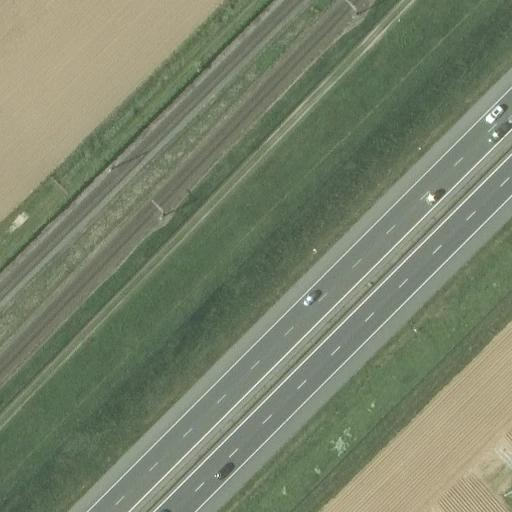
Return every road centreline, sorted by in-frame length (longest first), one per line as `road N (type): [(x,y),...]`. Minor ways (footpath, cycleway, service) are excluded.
road 1 (motorway): [(511,111),(109,511)]
road 2 (motorway): [(182,511),(511,185)]
